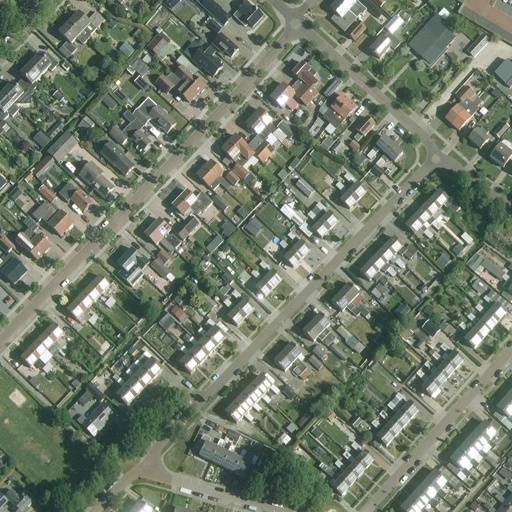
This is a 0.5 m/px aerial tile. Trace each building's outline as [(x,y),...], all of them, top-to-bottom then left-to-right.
[(170,0),(166,4),(172,10),(182,0),(170,0)] [(188,16),(198,13),(193,0),(185,0),(183,1),(188,16)] [(199,0),(197,3),(224,29),(232,20),(222,11),(223,10),(216,4),(216,5),(210,0),(199,0)] [(350,0),(339,0),(337,3),(354,18),(357,15),(360,17),(363,14),(360,12),(363,8),(355,1),(353,3),(350,0)] [(385,4),(380,0),(370,0),(380,9),(385,4)] [(383,14),(369,2),(364,7),(373,15),(374,15),(378,19),(383,14)] [(262,18),(253,9),(252,9),(246,3),(233,18),(243,27),(246,24),(252,29),(262,18)] [(337,3),(330,10),(338,17),(333,23),(344,33),(356,20),(354,18),(337,3)] [(78,14),(68,24),(86,42),(90,38),(84,32),(89,26),(95,31),(104,22),(95,14),(87,23),(78,14)] [(385,29),(392,36),(403,24),(396,17),(385,29)] [(436,17),(409,47),(425,62),(423,63),(430,70),(446,52),(445,50),(454,40),(440,27),(443,24),(436,17)] [(222,30),(212,21),(212,22),(209,19),(205,24),(208,26),(207,27),(217,36),(222,30)] [(112,23),(108,27),(112,32),(117,27),(112,23)] [(347,35),(354,42),(365,30),(358,23),(347,35)] [(67,43),(62,48),(58,52),(67,60),(76,51),(71,45),(76,40),(82,46),(86,42),(68,24),(59,35),(67,43)] [(372,25),(369,35),(378,37),(381,27),(372,25)] [(382,39),(370,52),(379,60),(390,48),(394,51),(400,45),(392,38),(388,35),(384,40),(382,39)] [(466,52),(474,60),(490,43),(482,35),(466,52)] [(146,48),(156,56),(162,49),(166,44),(157,36),(146,48)] [(231,59),(238,51),(227,41),(225,42),(219,37),(212,46),(222,55),(224,53),(231,59)] [(193,51),(198,55),(192,62),(200,70),(202,68),(213,79),(222,69),(211,59),(215,54),(206,46),(202,42),(193,51)] [(126,43),(119,51),(128,59),(135,52),(126,43)] [(458,46),(449,54),(457,62),(465,54),(458,46)] [(111,62),(115,59),(106,49),(103,52),(111,62)] [(156,56),(154,58),(157,61),(160,63),(161,64),(169,55),(162,49),(156,56)] [(43,59),(39,56),(30,66),(41,77),(48,70),(51,73),(58,65),(47,54),(43,59)] [(138,60),(130,69),(139,78),(141,79),(149,71),(138,60)] [(507,61),(494,75),(504,85),(509,89),(511,85),(511,64),(511,66),(507,61)] [(302,64),(292,75),(303,85),(299,90),(312,102),(318,95),(312,90),(317,84),(312,79),(315,76),(315,74),(310,69),(309,71),(302,64)] [(23,79),(19,83),(30,94),(31,94),(38,87),(35,84),(41,77),(30,66),(20,76),(23,79)] [(174,76),(181,82),(185,86),(197,97),(199,93),(201,94),(204,91),(202,90),(204,88),(193,78),(198,73),(191,66),(185,72),(181,68),(174,76)] [(185,86),(181,82),(180,83),(171,75),(166,81),(163,78),(156,85),(167,95),(173,88),(174,89),(178,93),(178,94),(189,105),(197,97),(185,86)] [(11,84),(2,94),(13,106),(14,105),(15,106),(31,106),(31,98),(33,96),(31,94),(30,94),(19,83),(15,87),(11,84)] [(276,93),(270,99),(282,111),(286,107),(292,112),(297,106),(291,101),(294,98),(295,97),(294,96),(282,86),(276,93)] [(461,103),(445,120),(452,126),(477,99),(478,98),(466,87),(456,98),(461,103)] [(299,90),(294,96),(295,97),(294,98),(306,108),(312,102),(299,90)] [(495,90),(491,95),(498,100),(502,96),(495,90)] [(326,91),(322,95),(327,99),(331,95),(326,91)] [(60,104),(64,99),(57,92),(52,97),(60,104)] [(2,94),(0,96),(0,120),(3,123),(10,115),(13,118),(19,111),(2,94)] [(108,108),(114,102),(108,96),(102,102),(108,108)] [(342,97),(323,119),(329,125),(349,103),(342,97)] [(477,99),(452,126),(459,132),(478,111),(477,109),(482,103),(477,99)] [(349,103),(329,125),(336,131),(356,109),(349,103)] [(166,135),(176,125),(167,117),(168,116),(158,107),(147,118),(139,110),(133,116),(136,120),(143,128),(150,121),(160,130),(160,129),(166,135)] [(46,109),(42,112),(46,117),(50,113),(46,109)] [(298,119),(303,113),(298,109),(293,115),(298,119)] [(259,111),(252,119),(270,135),(272,137),(276,132),(269,125),(271,123),(259,111)] [(102,127),(105,123),(93,112),(90,116),(102,127)] [(143,128),(136,120),(135,121),(126,112),(122,116),(131,125),(123,133),(122,135),(115,129),(111,125),(106,131),(110,135),(121,146),(127,140),(125,138),(127,136),(131,141),(143,152),(150,145),(138,134),(143,128)] [(87,118),(78,127),(87,135),(95,125),(87,118)] [(252,119),(245,126),(249,129),(247,131),(252,136),(254,134),(258,137),(263,142),(257,148),(269,159),(275,153),(271,149),(277,142),(272,137),(270,135),(252,119)] [(374,127),(366,119),(355,131),(358,134),(353,140),(357,143),(362,138),(363,139),(374,127)] [(0,136),(4,133),(6,134),(4,136),(9,140),(15,134),(3,123),(0,120),(0,136)] [(296,135),(283,122),(277,129),(290,141),(296,135)] [(50,133),(55,138),(63,129),(59,124),(50,133)] [(498,139),(499,140),(509,129),(504,124),(494,135),(494,136),(498,140),(498,139)] [(477,131),(468,141),(479,151),(488,141),(485,138),(489,134),(482,129),(479,132),(477,131)] [(67,134),(47,154),(48,156),(56,162),(59,165),(78,144),(67,134)] [(44,136),(37,144),(43,150),(51,142),(44,136)] [(309,136),(303,142),(309,147),(315,141),(309,136)] [(232,137),(227,142),(229,144),(228,145),(244,160),(248,163),(254,156),(264,165),(269,159),(257,148),(252,153),(247,149),(235,137),(233,139),(232,137)] [(320,146),(327,153),(332,147),(331,146),(333,144),(327,138),(320,146)] [(393,147),(384,138),(372,151),(366,158),(370,161),(380,151),(385,156),(393,147)] [(27,141),(20,147),(25,154),(32,148),(27,141)] [(361,149),(354,142),(349,147),(353,151),(351,154),(354,157),(361,149)] [(511,156),(511,147),(505,142),(502,143),(490,160),(503,170),(511,156)] [(134,168),(124,158),(126,156),(111,143),(100,155),(114,169),(115,168),(125,177),(134,168)] [(337,155),(343,147),(338,143),(331,150),(337,155)] [(225,144),(221,149),(222,150),(221,152),(227,157),(225,159),(231,164),(233,163),(237,167),(232,172),(243,183),(250,175),(248,173),(253,168),(248,163),(244,160),(228,145),(227,146),(225,144)] [(385,156),(375,166),(376,167),(371,172),(379,180),(384,174),(388,177),(392,173),(388,170),(384,174),(379,169),(385,163),(385,164),(389,160),(394,164),(402,155),(393,147),(385,156)] [(50,169),(56,162),(48,156),(42,162),(50,169)] [(356,158),(351,163),(358,169),(362,164),(356,158)] [(279,162),(272,169),(277,173),(284,166),(279,162)] [(222,175),(210,163),(203,170),(219,185),(220,185),(227,192),(231,188),(224,181),(223,182),(219,178),(222,175)] [(113,190),(100,177),(102,175),(94,166),(86,174),(91,179),(86,184),(104,200),(113,190)] [(37,168),(31,174),(34,177),(37,180),(43,174),(37,168)] [(219,185),(203,170),(197,178),(208,189),(209,189),(213,192),(219,185)] [(31,174),(29,173),(23,180),(27,184),(34,177),(31,174)] [(240,181),(232,173),(226,179),(234,188),(240,181)] [(0,174),(0,191),(8,183),(0,175),(0,174)] [(262,179),(266,184),(271,180),(266,175),(262,179)] [(344,179),(350,185),(354,181),(347,175),(344,179)] [(511,182),(501,177),(498,182),(511,189),(511,182)] [(18,187),(22,182),(16,178),(13,183),(18,187)] [(314,193),(301,180),(295,187),(309,199),(314,193)] [(69,184),(59,196),(68,205),(71,201),(84,214),(92,205),(79,192),(78,193),(69,184)] [(348,193),(349,193),(339,184),(335,187),(342,194),(340,195),(343,199),(340,202),(349,211),(358,202),(348,193)] [(349,193),(348,193),(358,202),(366,193),(357,185),(349,193)] [(36,208),(45,199),(31,187),(23,196),(36,208)] [(57,199),(45,188),(40,194),(52,205),(57,199)] [(186,192),(179,200),(190,210),(194,205),(200,211),(204,206),(216,217),(216,216),(219,219),(224,214),(221,211),(203,194),(197,200),(196,199),(195,200),(186,192)] [(12,193),(9,197),(14,202),(18,198),(12,193)] [(430,202),(439,210),(443,207),(447,210),(448,209),(454,215),(458,211),(439,193),(430,202)] [(212,202),(224,213),(229,208),(217,196),(212,202)] [(179,200),(172,208),(178,213),(176,215),(175,214),(184,223),(180,228),(189,236),(199,226),(192,220),(192,221),(189,218),(193,213),(190,210),(179,200)] [(4,202),(0,207),(0,208),(5,212),(9,206),(4,202)] [(439,210),(430,202),(422,210),(441,229),(441,228),(431,219),(439,210)] [(46,203),(42,207),(67,232),(73,225),(54,206),(52,208),(50,206),(46,203)] [(70,219),(73,216),(59,204),(56,207),(70,219)] [(315,208),(311,213),(318,219),(322,214),(326,211),(319,204),(315,208)] [(285,206),(280,212),(290,221),(291,221),(295,216),(285,206)] [(42,207),(33,217),(39,223),(42,220),(61,238),(67,232),(42,207)] [(422,210),(413,219),(432,237),(433,237),(423,227),(426,224),(430,227),(432,226),(438,232),(441,229),(422,210)] [(311,213),(307,217),(314,223),(318,219),(311,213)] [(440,217),(446,224),(450,220),(443,213),(440,217)] [(329,214),(320,223),(329,231),(338,223),(329,214)] [(295,216),(291,221),(300,229),(304,224),(295,216)] [(279,218),(275,223),(284,232),(288,227),(279,218)] [(27,219),(22,224),(29,230),(23,236),(43,256),(50,249),(38,237),(37,238),(33,234),(38,229),(27,219)] [(432,237),(413,219),(405,228),(414,237),(419,231),(429,241),(432,237)] [(253,220),(244,229),(250,235),(259,226),(259,225),(253,220)] [(163,225),(159,221),(152,229),(175,251),(181,245),(172,236),(170,238),(169,237),(168,237),(166,236),(170,232),(169,231),(170,229),(165,224),(163,225)] [(320,223),(312,232),(321,240),(329,231),(320,223)] [(228,239),(236,230),(231,225),(222,234),(228,239)] [(180,228),(174,234),(183,243),(189,236),(180,228)] [(152,229),(144,236),(155,247),(159,243),(171,254),(174,251),(175,251),(152,229)] [(283,242),(282,242),(301,261),(310,252),(291,234),(288,237),(293,242),(291,244),(295,249),(293,252),(283,242)] [(464,235),(459,240),(467,247),(472,242),(464,235)] [(23,236),(16,243),(25,251),(26,251),(37,262),(43,256),(23,236)] [(490,236),(485,242),(497,251),(501,244),(490,236)] [(394,239),(385,248),(394,257),(395,256),(397,253),(401,257),(403,256),(409,261),(417,253),(410,246),(405,251),(394,239)] [(13,250),(2,240),(0,242),(0,248),(7,255),(13,250)] [(282,242),(283,242),(280,240),(276,243),(279,246),(289,255),(284,261),(293,270),(301,261),(282,242)] [(423,251),(427,248),(421,243),(418,246),(423,251)] [(458,258),(463,252),(457,247),(452,252),(458,258)] [(394,257),(385,248),(377,257),(386,265),(389,262),(394,266),(395,264),(401,270),(405,266),(395,256),(394,257)] [(131,250),(124,258),(140,273),(149,264),(137,253),(136,254),(131,250)] [(157,260),(167,269),(172,264),(169,261),(170,260),(162,252),(157,258),(158,259),(157,260)] [(20,280),(26,274),(20,268),(22,266),(11,255),(7,260),(4,258),(1,261),(8,268),(20,280)] [(428,255),(419,262),(427,272),(435,265),(428,255)] [(480,267),(484,262),(476,255),(466,267),(474,274),(480,267)] [(443,270),(450,263),(443,256),(436,263),(443,270)] [(377,257),(368,265),(387,284),(388,284),(378,274),(381,271),(385,274),(387,273),(393,279),(396,275),(386,265),(377,257)] [(132,289),(144,277),(140,273),(124,258),(117,265),(122,270),(117,275),(132,289)] [(167,269),(157,260),(151,267),(165,280),(171,274),(166,270),(167,269)] [(210,260),(204,266),(197,273),(201,276),(211,266),(208,263),(210,261),(210,260)] [(499,281),(504,275),(485,261),(484,262),(480,267),(499,281)] [(190,272),(193,266),(186,262),(183,269),(190,272)] [(259,266),(259,267),(266,273),(269,269),(263,263),(259,266)] [(20,280),(8,268),(4,264),(0,267),(0,272),(14,286),(20,280)] [(387,284),(368,265),(360,274),(369,283),(373,279),(376,281),(378,281),(384,287),(387,284)] [(404,284),(410,290),(422,277),(416,271),(404,284)] [(255,272),(251,276),(258,282),(261,279),(255,272)] [(265,281),(264,281),(273,290),(282,281),(273,272),(265,281)] [(222,280),(229,287),(234,282),(226,275),(222,280)] [(511,280),(504,275),(501,280),(507,284),(507,285),(506,285),(502,289),(505,292),(501,297),(510,304),(511,302),(511,280)] [(435,285),(444,288),(447,279),(438,276),(435,285)] [(100,278),(91,286),(101,295),(109,287),(100,278)] [(472,289),(481,297),(488,288),(478,280),(478,281),(475,278),(470,284),(473,287),(472,289)] [(264,281),(256,290),(265,299),(273,290),(264,281)] [(92,304),(101,295),(91,286),(83,295),(92,304)] [(349,286),(340,295),(350,305),(351,304),(359,296),(349,286)] [(423,287),(419,291),(423,295),(427,291),(423,287)] [(434,294),(442,303),(445,300),(436,291),(434,294)] [(254,310),(245,301),(235,292),(231,295),(238,301),(236,303),(240,306),(236,310),(245,319),(254,310)] [(506,314),(504,312),(509,306),(492,292),(487,297),(483,300),(490,306),(493,302),(497,306),(489,315),(498,323),(506,314)] [(216,307),(203,294),(202,295),(200,293),(195,297),(211,313),(216,307)] [(92,304),(83,295),(75,304),(84,313),(87,315),(90,312),(87,309),(92,304)] [(173,303),(178,308),(186,300),(181,295),(173,303)] [(350,305),(340,295),(331,304),(335,308),(341,314),(346,309),(350,313),(351,313),(357,318),(360,315),(354,309),(355,308),(351,304),(350,305)] [(111,299),(108,302),(113,307),(116,303),(111,299)] [(236,310),(227,300),(223,304),(233,314),(228,319),(237,328),(245,319),(236,310)] [(75,304),(66,313),(76,322),(84,313),(75,304)] [(359,304),(355,308),(354,309),(360,315),(365,310),(359,304)] [(149,305),(146,308),(153,314),(157,310),(152,305),(149,305)] [(430,317),(434,310),(428,306),(423,313),(430,317)] [(498,323),(489,315),(478,306),(475,310),(482,316),(482,315),(486,318),(481,324),(490,332),(498,323)] [(178,320),(183,314),(176,307),(171,313),(178,320)] [(396,316),(401,321),(406,317),(400,311),(396,316)] [(158,321),(156,323),(162,329),(172,319),(165,313),(158,321)] [(481,324),(470,315),(469,316),(466,313),(464,316),(467,318),(467,319),(477,328),(473,333),(472,333),(482,341),(490,332),(481,324)] [(206,320),(208,322),(206,324),(213,331),(207,336),(206,338),(217,348),(226,339),(215,329),(221,324),(212,315),(206,320)] [(91,320),(100,328),(100,327),(97,324),(100,321),(95,316),(91,320)] [(320,316),(311,325),(332,344),(336,340),(330,334),(326,330),(330,326),(320,316)] [(100,328),(91,320),(88,323),(97,331),(100,328)] [(472,333),(473,333),(458,320),(455,324),(466,333),(465,334),(469,337),(464,342),(474,351),(482,341),(472,333)] [(176,332),(179,326),(172,321),(168,327),(176,332)] [(428,322),(422,330),(434,340),(440,331),(428,322)] [(332,344),(311,325),(302,334),(313,344),(317,339),(322,343),(321,344),(324,346),(325,345),(328,348),(332,344)] [(54,326),(45,334),(67,355),(71,358),(75,354),(71,350),(70,351),(67,348),(68,347),(59,339),(63,335),(54,326)] [(341,327),(336,332),(347,343),(346,345),(352,351),(358,356),(364,350),(358,344),(352,339),(353,338),(341,327)] [(397,336),(406,343),(413,335),(405,327),(397,336)] [(204,340),(199,345),(197,347),(208,357),(217,348),(206,338),(207,336),(201,330),(198,333),(204,340)] [(67,355),(45,334),(37,343),(46,352),(52,347),(64,358),(67,355)] [(172,348),(177,344),(170,334),(164,338),(172,348)] [(378,334),(372,340),(377,345),(383,339),(378,334)] [(188,336),(183,340),(187,344),(189,342),(192,339),(188,335),(188,336)] [(389,345),(393,349),(401,341),(397,337),(389,345)] [(199,345),(192,339),(189,342),(195,349),(190,354),(189,356),(200,367),(208,357),(197,347),(199,345)] [(420,351),(425,345),(422,342),(416,348),(420,351)] [(37,343),(28,352),(38,361),(46,352),(37,343)] [(115,352),(120,356),(127,346),(123,343),(115,352)] [(179,344),(175,349),(178,353),(180,352),(183,348),(180,345),(179,344)] [(302,355),(291,345),(283,355),(293,365),(297,368),(307,378),(311,374),(307,370),(297,360),(302,355)] [(334,345),(330,349),(344,363),(348,359),(334,345)] [(463,362),(454,354),(443,345),(440,349),(450,358),(446,363),(445,363),(455,371),(463,362)] [(190,354),(183,348),(180,352),(187,358),(179,365),(190,376),(200,367),(189,356),(190,354)] [(312,353),(323,363),(327,360),(325,358),(326,356),(317,348),(312,353)] [(455,371),(445,363),(446,363),(432,351),(428,355),(438,363),(434,369),(437,372),(447,381),(455,371)] [(30,370),(38,361),(28,352),(20,360),(30,370)] [(144,368),(143,370),(154,380),(162,372),(155,365),(151,361),(153,359),(146,353),(143,357),(149,363),(144,368)] [(293,365),(283,355),(274,364),(284,374),(293,365)] [(323,367),(313,357),(308,362),(318,372),(323,367)] [(141,372),(135,377),(134,379),(145,389),(154,380),(143,370),(144,368),(138,362),(134,366),(141,372)] [(374,373),(379,366),(374,362),(369,368),(374,373)] [(437,372),(434,369),(427,363),(424,367),(430,372),(429,373),(433,377),(429,381),(439,390),(447,381),(437,372)] [(53,368),(48,364),(45,368),(50,372),(53,368)] [(307,378),(297,368),(293,372),(299,378),(303,382),(307,378)] [(132,381),(127,386),(125,388),(136,399),(145,389),(134,379),(135,377),(129,371),(125,374),(132,381)] [(425,386),(421,390),(420,389),(420,388),(414,383),(409,388),(423,401),(428,396),(431,399),(439,390),(429,381),(419,372),(416,376),(422,381),(421,382),(425,386)] [(52,375),(48,379),(53,384),(57,380),(52,375)] [(120,380),(115,376),(113,379),(117,383),(117,384),(123,390),(116,397),(127,408),(136,399),(125,388),(127,386),(120,380)] [(271,388),(260,378),(252,387),(263,397),(264,396),(268,392),(268,393),(271,390),(276,396),(280,393),(273,386),(271,388)] [(93,398),(100,404),(105,398),(96,389),(95,390),(91,385),(86,390),(88,392),(93,398)] [(252,387),(243,396),(254,406),(255,405),(261,399),(268,405),(267,406),(275,413),(278,410),(270,402),(271,402),(264,396),(263,397),(252,387)] [(296,396),(288,388),(282,393),(291,402),(296,396)] [(88,392),(83,397),(89,402),(93,398),(88,392)] [(399,395),(395,398),(402,404),(405,401),(399,395)] [(254,406),(243,396),(234,405),(245,415),(247,414),(252,408),(259,414),(262,411),(255,405),(254,406)] [(497,410),(498,412),(493,417),(509,432),(511,429),(511,407),(505,401),(497,410)] [(401,413),(390,404),(387,407),(397,417),(393,422),(402,430),(410,421),(401,413)] [(401,413),(410,421),(418,412),(409,404),(401,413)] [(92,417),(87,422),(82,418),(77,423),(77,422),(76,422),(92,437),(96,432),(98,434),(104,427),(113,416),(101,405),(91,416),(92,417)] [(234,405),(225,414),(236,425),(244,417),(250,424),(253,420),(247,414),(245,415),(234,405)] [(374,413),(369,408),(365,413),(369,417),(374,413)] [(330,413),(325,419),(330,423),(335,418),(330,413)] [(393,422),(383,413),(379,416),(389,426),(386,429),(384,431),(394,439),(402,430),(393,422)] [(350,425),(355,430),(362,422),(357,418),(350,425)] [(64,428),(70,423),(66,419),(60,424),(64,428)] [(382,428),(374,422),(371,425),(378,431),(377,432),(381,435),(376,440),(386,448),(394,439),(384,431),(382,428)] [(291,424),(285,430),(290,435),(296,429),(291,424)] [(484,424),(475,434),(487,444),(486,445),(493,451),(496,448),(489,442),(496,434),(484,424)] [(311,434),(317,440),(322,435),(316,429),(311,434)] [(487,444),(475,434),(467,443),(478,454),(477,455),(484,461),(485,460),(487,457),(480,451),(486,445),(487,444)] [(235,435),(232,441),(237,444),(240,437),(235,435)] [(285,446),(290,441),(285,435),(279,440),(285,446)] [(216,449),(209,445),(211,440),(204,437),(195,447),(202,453),(199,458),(211,464),(218,450),(220,451),(224,443),(220,441),(216,449)] [(478,454),(467,443),(459,453),(470,463),(469,464),(476,470),(479,467),(472,461),(477,455),(478,454)] [(355,444),(351,448),(358,454),(362,450),(355,444)] [(222,469),(229,455),(231,456),(235,448),(231,446),(227,454),(220,451),(218,450),(211,464),(222,469)] [(318,449),(311,453),(318,459),(323,454),(318,449)] [(238,460),(231,456),(229,455),(222,469),(234,475),(241,461),(243,462),(247,454),(243,452),(238,460)] [(356,462),(356,463),(352,459),(353,459),(346,453),(343,457),(353,466),(348,471),(357,480),(366,471),(356,462)] [(364,453),(356,462),(366,471),(374,462),(364,453)] [(464,470),(469,464),(470,463),(459,453),(450,462),(453,465),(448,470),(456,478),(460,473),(467,480),(471,476),(464,470)] [(487,457),(485,460),(491,465),(494,462),(488,456),(487,457)] [(250,465),(243,462),(241,461),(234,475),(245,480),(252,467),(254,468),(258,459),(254,457),(250,465)] [(338,462),(334,466),(341,472),(345,468),(338,462)] [(436,474),(435,473),(426,483),(437,493),(436,494),(443,500),(446,497),(439,491),(446,483),(452,489),(457,483),(441,468),(436,474)] [(481,469),(477,471),(481,480),(485,478),(481,469)] [(330,471),(327,475),(333,480),(336,477),(330,471)] [(348,471),(340,480),(349,489),(357,480),(348,471)] [(349,489),(340,480),(332,489),(341,498),(349,489)] [(477,480),(468,490),(471,494),(481,484),(477,480)] [(437,493),(426,483),(417,492),(429,503),(428,504),(435,510),(438,506),(431,500),(436,494),(437,493)] [(16,511),(26,511),(29,510),(27,508),(34,501),(24,491),(18,498),(12,491),(5,498),(18,511),(16,511)] [(429,503),(417,492),(409,502),(420,511),(425,511),(423,510),(428,504),(429,503)] [(480,495),(477,499),(485,506),(488,502),(480,495)] [(497,502),(503,506),(510,511),(511,511),(511,495),(506,502),(500,498),(497,502)] [(420,511),(409,502),(401,511),(420,511)]
